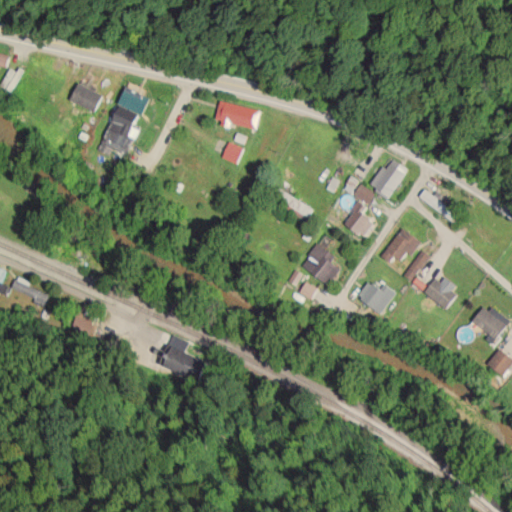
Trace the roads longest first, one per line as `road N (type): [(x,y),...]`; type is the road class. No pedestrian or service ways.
road 1 (tertiary): [(0,29),(364,125),(435,156),(511,205)]
road 2 (residential): [(0,256),(261,372),(430,474),(473,511)]
road 3 (residential): [(435,156),(336,301)]
road 4 (residential): [(409,196),(511,288)]
